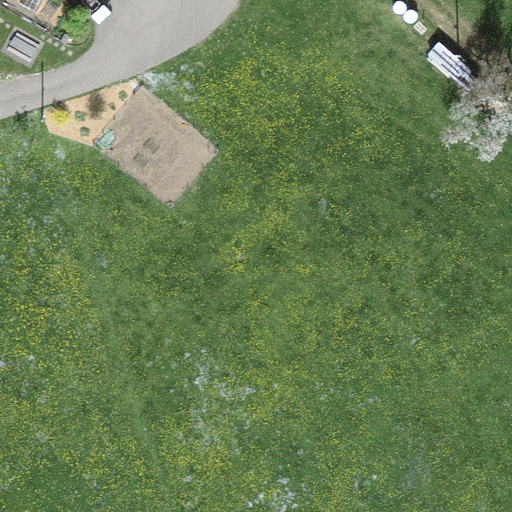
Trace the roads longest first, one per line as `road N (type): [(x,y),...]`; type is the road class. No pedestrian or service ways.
road 1 (track): [(146,0),(151,30),(122,60),(0,101)]
road 2 (track): [(403,0),(511,74)]
